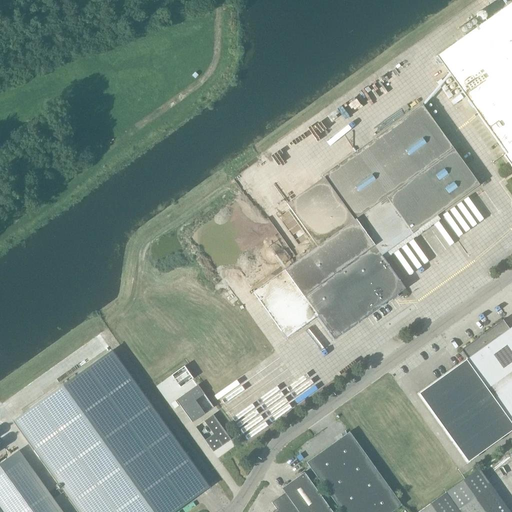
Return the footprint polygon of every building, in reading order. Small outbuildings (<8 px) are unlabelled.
[(503,156),(511,168),(511,2),(436,57),(506,154),(503,156)] [(322,176),(324,180),(287,206),(317,247),(253,293),(286,339),(317,317),(334,340),(405,289),(381,256),(412,234),(478,187),(479,186),(468,171),(472,168),(469,164),(466,167),(421,105),(372,140),(322,176)] [(321,140),(327,136),(321,126),(314,131),(321,140)] [(308,135),(315,144),(319,141),(312,132),(308,135)] [(481,194),(475,198),(488,222),(494,219),(481,194)] [(464,228),(471,223),(461,209),(454,214),(464,228)] [(454,227),(459,224),(454,214),(448,217),(454,227)] [(511,327),(509,329),(502,320),(484,333),(483,333),(482,335),(461,350),(467,359),(418,394),(467,463),(511,430),(511,327)] [(175,511),(209,488),(111,351),(14,421),(78,511),(175,511)] [(192,423),(204,414),(194,401),(203,394),(212,408),(211,409),(213,408),(197,385),(176,400),(192,423)] [(231,440),(213,415),(204,422),(213,435),(205,441),(196,428),(195,428),(213,453),(231,440)] [(306,463),(341,511),(392,511),(402,506),(349,433),(306,463)] [(61,511),(18,452),(0,464),(0,511),(61,511)] [(447,492),(461,511),(509,511),(478,469),(447,492)] [(331,511),(304,473),(281,489),(285,494),(271,503),(276,510),(273,511),(331,511)] [(461,511),(447,492),(418,511),(461,511)]
